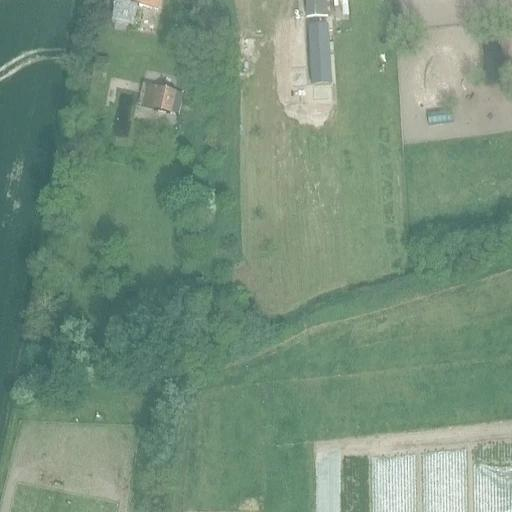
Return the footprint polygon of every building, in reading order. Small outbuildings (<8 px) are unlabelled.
[(111,0),(111,1),(157,10),(159,0),(111,0)] [(305,0),(307,20),(325,18),(328,18),(326,0),(305,0)] [(328,26),(308,27),(311,79),(331,78),(328,26)] [(96,57),(93,72),(105,74),(108,59),(96,57)] [(138,108),(171,115),(172,113),(179,115),(183,94),(176,92),(176,91),(143,84),(138,108)]
